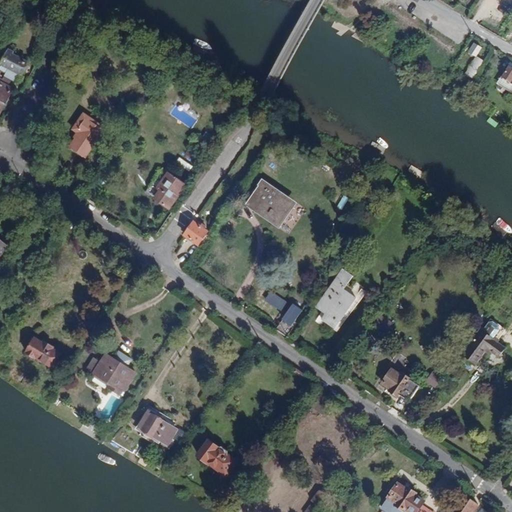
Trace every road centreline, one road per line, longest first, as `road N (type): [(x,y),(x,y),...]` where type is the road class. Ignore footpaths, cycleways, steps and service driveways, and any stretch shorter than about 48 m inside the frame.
road 1 (residential): [(493,493),(154,259)]
road 2 (residential): [(154,259),(0,156)]
road 3 (residential): [(252,121),(154,259)]
road 4 (residential): [(0,156),(80,16)]
road 5 (residential): [(252,121),(318,0)]
